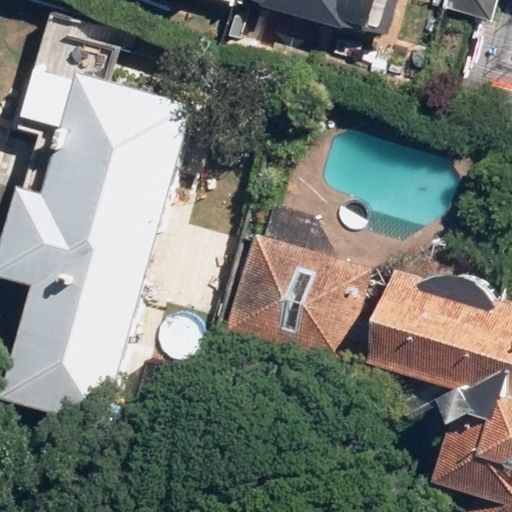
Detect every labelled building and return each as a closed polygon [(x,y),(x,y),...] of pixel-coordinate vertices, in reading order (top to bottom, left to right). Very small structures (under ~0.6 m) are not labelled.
[(381,0),(257,0),(257,2),(249,30),(296,42),(304,15),(372,34),(381,0)] [(505,16),(505,0),(455,0),(452,13),(505,16)] [(118,417),(202,96),(118,74),(130,30),(59,11),(30,122),(46,126),(9,271),(42,280),(14,390),(118,417)] [(511,67),(491,61),(479,104),(511,113),(511,67)] [(235,319),(355,351),(380,266),(260,232),(235,319)] [(406,253),(401,272),(392,311),(447,326),(427,396),(463,407),(461,417),(470,420),(452,483),(475,490),(468,511),(511,511),(511,279),(487,272),(491,260),(440,245),(435,261),(406,253)]
